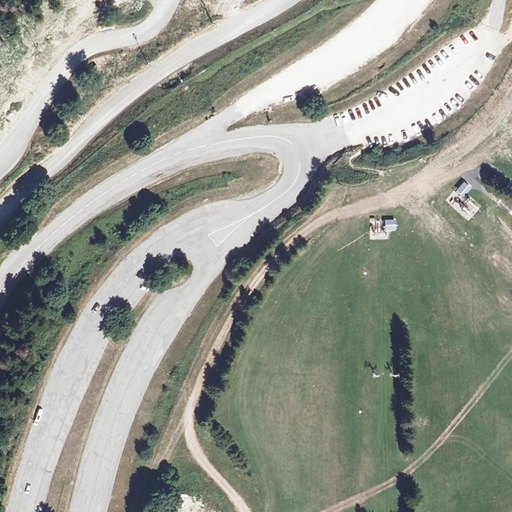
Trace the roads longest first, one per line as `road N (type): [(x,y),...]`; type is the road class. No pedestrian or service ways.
road 1 (track): [(243,511),(190,432),(194,399),(225,328),(267,266),(319,220),(420,179)]
road 2 (unclassified): [(258,211),(209,218),(150,252),(119,289),(70,380),(27,511)]
road 3 (unclassified): [(90,511),(125,404),(163,328),(258,211)]
road 4 (tertiary): [(0,294),(34,247),(108,187),(198,147)]
road 5 (unclassified): [(198,147),(229,111),(371,25),(397,0)]
road 6 (tertiary): [(198,147),(261,136),(297,146),(295,180),(258,211)]
road 7 (track): [(420,179),(349,160),(395,111)]
road 8 (track): [(420,179),(511,81)]
